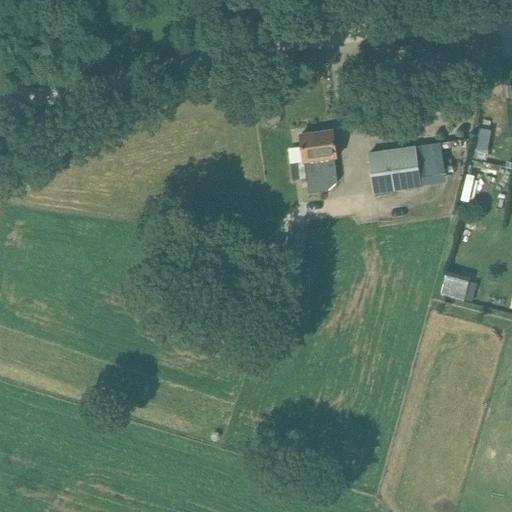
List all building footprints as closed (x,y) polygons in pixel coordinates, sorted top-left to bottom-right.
[(477,127),(473,157),(490,159),(494,129),(477,127)] [(333,131),(301,135),(305,163),(310,194),(327,191),(338,182),(335,159),(337,158),(333,131)] [(429,144),(369,152),(375,193),(422,187),(418,162),(432,160),(429,144)] [(267,253),(265,263),(277,266),(283,239),(271,236),(267,253)] [(305,242),(288,238),(276,279),(293,285),(305,242)] [(446,296),(475,301),(478,279),(449,275),(446,296)]
